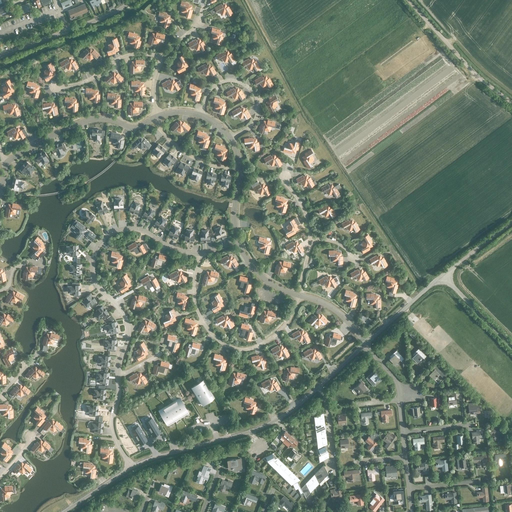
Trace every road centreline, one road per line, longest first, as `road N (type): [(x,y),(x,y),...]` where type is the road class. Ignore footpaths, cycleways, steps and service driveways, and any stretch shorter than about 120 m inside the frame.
road 1 (unclassified): [(131,466),(267,424),(364,344)]
road 2 (residential): [(118,377),(127,326),(92,273),(101,241),(127,228),(200,254)]
road 3 (residential): [(298,295),(265,342),(229,347),(196,308),(200,254)]
road 4 (residential): [(157,117),(134,127),(87,120),(6,162)]
road 5 (unclassified): [(511,102),(408,0)]
road 6 (residential): [(230,137),(248,128),(258,108),(246,85),(218,83),(200,115)]
